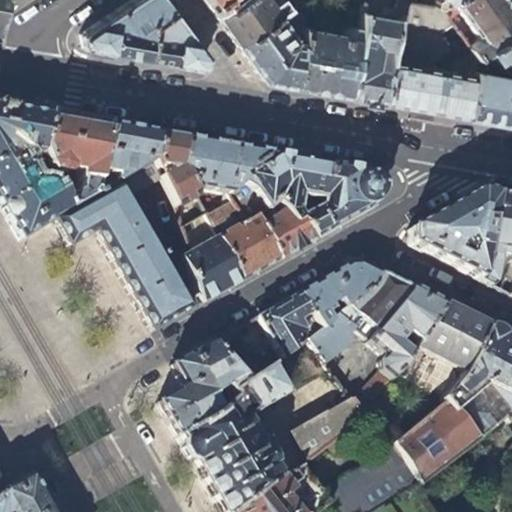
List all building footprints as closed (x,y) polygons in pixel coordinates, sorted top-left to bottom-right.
[(0,0),(0,16),(24,0),(0,0)] [(104,54),(146,61),(150,32),(171,14),(160,0),(136,0),(119,11),(79,37),(83,50),(104,54)] [(231,0),(200,0),(215,19),(232,7),(228,3),(231,0)] [(285,9),(277,0),(241,0),(235,4),(232,7),(215,19),(224,32),(234,45),(285,9)] [(396,0),(394,9),(390,36),(379,103),(417,109),(462,118),(470,71),(472,57),(469,53),(454,64),(452,73),(416,67),(418,55),(427,56),(445,44),(436,31),(447,23),(437,9),(430,8),(396,0)] [(431,3),(430,8),(437,9),(450,0),(435,0),(436,0),(431,3)] [(469,53),(472,57),(482,51),(511,30),(511,18),(499,0),(450,0),(437,9),(447,23),(451,28),(456,23),(452,16),(456,13),(475,40),(469,45),(466,41),(461,42),(469,53)] [(361,1),(357,26),(346,96),(360,99),(379,103),(390,36),(394,9),(361,1)] [(296,23),(285,9),(234,45),(260,81),(276,83),(291,86),(301,29),(304,15),(296,23)] [(150,32),(146,61),(196,70),(205,58),(171,14),(150,32)] [(341,35),(301,29),(291,86),(325,93),(346,96),(357,26),(346,25),(342,31),(341,35)] [(507,77),(470,71),(462,118),(508,126),(511,126),(511,30),(482,51),(488,59),(495,55),(502,64),(508,60),(511,67),(511,83),(511,85),(506,84),(507,77)] [(37,157),(46,119),(32,116),(0,110),(0,210),(17,240),(50,222),(68,212),(63,203),(47,176),(37,157)] [(76,196),(63,203),(68,212),(92,199),(96,174),(104,128),(78,124),(46,119),(37,157),(47,176),(64,177),(69,173),(80,175),(76,196)] [(115,176),(115,186),(151,166),(156,137),(131,133),(104,128),(96,174),(115,176)] [(194,198),(189,190),(177,168),(183,142),(173,140),(156,137),(151,166),(160,182),(175,209),(194,198)] [(222,193),(227,202),(245,192),(240,184),(270,157),(243,153),(209,146),(183,142),(177,168),(189,190),(222,193)] [(275,201),(281,211),(289,225),(299,219),(295,212),(295,200),(317,203),(319,203),(326,168),(310,165),(286,160),(270,157),(240,184),(245,192),(227,202),(237,218),(259,204),(263,211),(275,201)] [(125,199),(160,182),(151,166),(115,186),(92,199),(68,212),(50,222),(65,249),(91,235),(117,281),(150,337),(189,312),(125,199)] [(317,210),(299,219),(312,244),(366,214),(364,209),(375,203),(378,200),(379,197),(380,194),(380,190),(376,181),(374,178),(368,175),(365,175),(359,176),(359,174),(345,171),(326,168),(319,203),(317,203),(317,210)] [(407,249),(474,284),(490,200),(482,199),(473,197),(407,235),(407,249)] [(509,260),(510,253),(511,242),(511,204),(503,203),(490,200),(474,284),(481,287),(489,292),(494,255),(509,260)] [(239,221),(237,218),(227,202),(203,216),(216,239),(240,284),(278,263),(259,230),(253,219),(247,223),(243,223),(239,221)] [(281,211),(259,230),(278,263),(312,244),(299,219),(289,225),(281,211)] [(191,232),(187,225),(180,230),(182,237),(191,232)] [(202,305),(240,284),(216,239),(186,255),(179,259),(202,305)] [(296,297),(318,332),(334,319),(337,322),(367,298),(375,279),(355,269),(348,268),(343,270),(296,297)] [(357,326),(370,340),(402,304),(404,294),(392,288),(375,279),(367,298),(337,322),(348,335),(357,326)] [(401,368),(405,362),(436,310),(404,294),(402,304),(370,340),(365,347),(362,350),(360,353),(376,366),(371,370),(375,380),(359,397),(369,405),(401,368)] [(281,362),(303,344),(318,332),(296,297),(280,306),(252,322),(281,362)] [(424,358),(460,378),(482,334),(436,310),(405,362),(418,369),(424,358)] [(342,341),(348,335),(337,322),(334,319),(318,332),(303,344),(320,366),(347,346),(342,341)] [(234,332),(205,348),(216,359),(242,345),(234,332)] [(511,349),(482,334),(460,378),(457,385),(437,404),(439,407),(396,446),(390,450),(414,487),(417,491),(501,425),(503,429),(511,420),(511,349)] [(357,344),(362,350),(365,347),(360,341),(357,344)] [(241,385),(216,359),(205,348),(167,369),(179,392),(154,406),(173,439),(197,424),(227,402),(223,395),(241,385)] [(265,371),(241,385),(223,395),(227,402),(197,424),(173,439),(195,480),(213,511),(234,511),(275,484),(239,421),(282,399),(265,371)] [(337,443),(358,418),(348,404),(287,438),(302,466),(337,443)] [(362,404),(348,404),(358,418),(366,409),(362,404)] [(369,511),(414,487),(390,450),(321,500),(328,511),(369,511)] [(295,471),(275,484),(234,511),(317,511),(322,507),(295,471)] [(40,511),(23,481),(0,494),(0,511),(40,511)]
